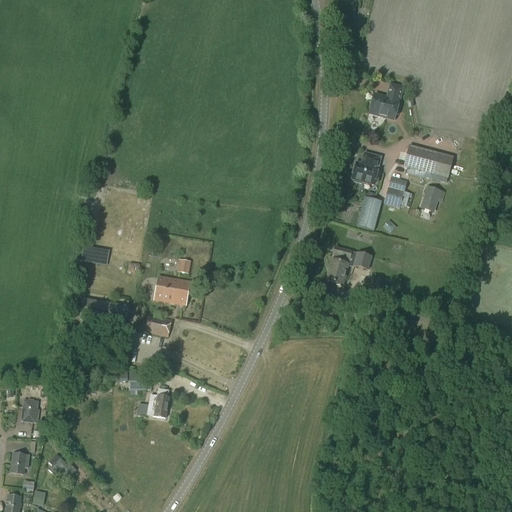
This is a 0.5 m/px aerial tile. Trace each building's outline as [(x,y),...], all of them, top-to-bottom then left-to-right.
[(394,122),(403,90),(390,86),(386,99),(374,96),(369,115),(394,122)] [(407,170),(405,175),(423,180),(423,178),(431,180),(432,176),(446,180),(452,158),(408,146),(403,168),(407,170)] [(362,166),(356,164),(352,180),(354,180),(354,183),(361,185),(362,182),(373,186),(380,159),(364,155),(362,166)] [(387,191),(383,205),(385,205),(399,209),(407,183),(390,179),(387,191)] [(437,215),(444,193),(427,188),(420,209),(437,215)] [(373,233),(381,203),(372,201),(367,199),(366,199),(358,229),(373,233)] [(390,235),(396,229),(388,222),(383,228),(390,235)] [(94,234),(96,227),(87,225),(87,227),(83,247),(91,248),(94,234)] [(367,271),(371,258),(356,255),(352,254),(352,253),(335,249),(333,256),(334,256),(332,261),(331,260),(325,282),(343,287),(348,268),(353,269),(354,267),(367,271)] [(187,275),(189,263),(181,262),(179,273),(187,275)] [(138,276),(140,265),(128,263),(127,275),(138,276)] [(101,290),(103,283),(90,279),(88,286),(101,290)] [(185,307),(189,285),(158,279),(154,302),(185,307)] [(374,291),(359,289),(357,300),(360,301),(358,309),(369,311),(370,302),(373,302),(374,291)] [(80,319),(124,326),(127,309),(83,301),(80,319)] [(168,338),(171,321),(152,318),(148,335),(168,338)] [(445,345),(446,335),(427,332),(426,342),(445,345)] [(65,376),(75,375),(94,374),(94,367),(71,368),(71,370),(65,370),(65,376)] [(129,375),(129,391),(149,391),(149,375),(129,375)] [(144,406),(142,416),(146,417),(165,420),(168,399),(167,399),(168,392),(157,391),(156,397),(150,396),(148,407),(144,406)] [(24,401),(22,422),(37,424),(39,411),(37,410),(38,403),(34,403),(34,401),(29,400),(28,402),(24,401)] [(138,408),(138,400),(130,400),(130,407),(138,408)] [(13,455),(11,474),(11,473),(23,474),(23,476),(24,476),(24,470),(28,470),(30,457),(26,457),(13,455)] [(69,469),(56,456),(50,463),(53,466),(48,471),(57,480),(63,473),(69,479),(76,472),(71,467),(69,469)] [(32,493),(33,484),(23,483),(22,492),(32,493)] [(34,494),(32,505),(41,507),(44,496),(34,494)] [(20,509),(21,505),(20,504),(21,498),(8,497),(5,511),(18,511),(19,509),(20,509)]
